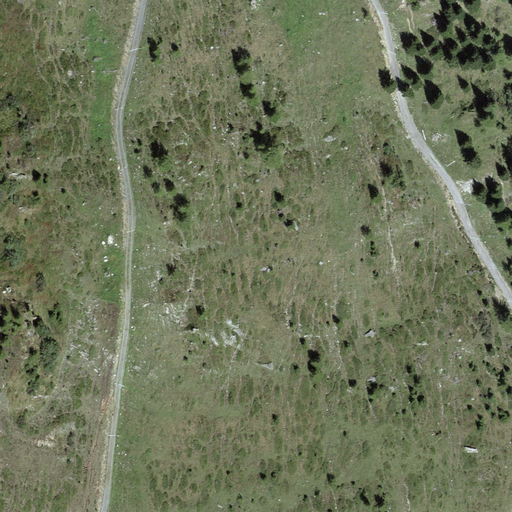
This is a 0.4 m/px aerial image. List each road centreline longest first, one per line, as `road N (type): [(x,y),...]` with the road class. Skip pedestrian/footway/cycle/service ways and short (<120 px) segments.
road 1 (track): [(104,511),(130,211),(117,113),(137,0)]
road 2 (track): [(368,0),(392,51),(413,133),(511,297)]
